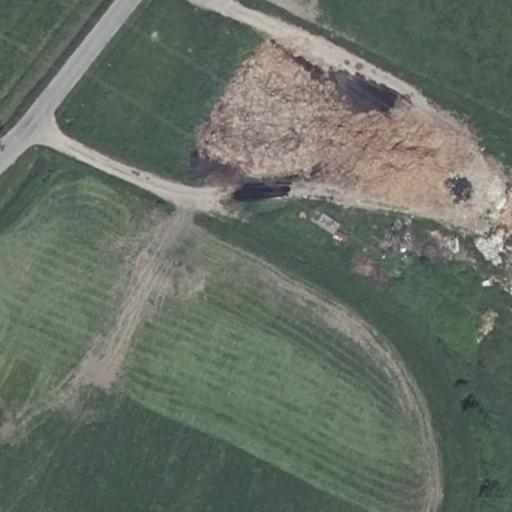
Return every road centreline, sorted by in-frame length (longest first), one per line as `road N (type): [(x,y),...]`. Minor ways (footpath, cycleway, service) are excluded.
road 1 (track): [(41,142),(324,265),(428,350),(480,460),(462,511)]
road 2 (track): [(224,0),(511,130)]
road 3 (residential): [(162,0),(67,119),(0,176)]
